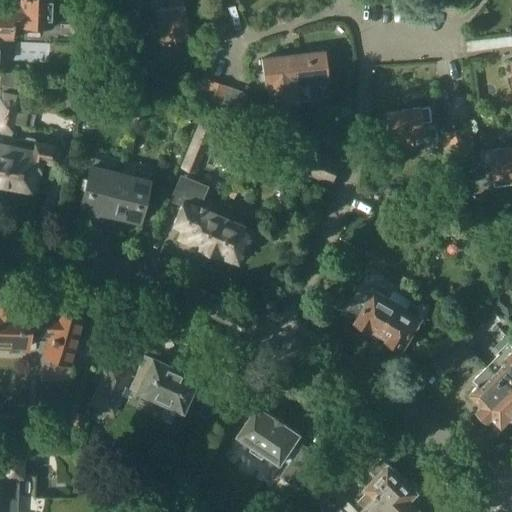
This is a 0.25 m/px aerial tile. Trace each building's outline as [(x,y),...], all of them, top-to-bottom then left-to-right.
[(0,4),(0,37),(13,38),(13,24),(20,25),(20,27),(50,28),(51,0),(20,0),(21,6),(0,4)] [(180,53),(179,41),(188,40),(182,0),(167,0),(168,7),(155,9),(159,43),(161,43),(162,55),(180,53)] [(292,83),(311,81),(328,79),(325,50),(261,58),(264,86),(268,86),(271,105),(299,102),(298,99),(294,100),(292,83)] [(10,137),(13,123),(12,123),(17,101),(18,102),(23,71),(1,70),(0,77),(0,84),(3,85),(2,92),(0,92),(0,183),(2,184),(8,146),(10,137)] [(211,104),(218,83),(207,79),(200,100),(211,104)] [(233,88),(218,83),(211,104),(225,109),(233,88)] [(12,123),(13,123),(32,126),(34,115),(27,114),(29,104),(18,102),(17,101),(12,123)] [(436,120),(434,121),(431,105),(389,112),(394,151),(415,148),(415,145),(440,142),(436,120)] [(182,166),(193,170),(210,131),(199,126),(182,166)] [(471,127),(457,129),(459,153),(475,151),(471,127)] [(459,153),(457,129),(444,131),(448,155),(459,153)] [(10,137),(8,146),(2,184),(19,187),(20,190),(27,191),(30,189),(34,190),(38,169),(41,167),(42,160),(53,162),(56,161),(58,149),(55,145),(36,142),(34,138),(26,137),(22,139),(10,137)] [(484,166),(492,165),(495,187),(511,184),(511,147),(482,151),(484,166)] [(340,164),(310,151),(303,170),(332,182),(340,164)] [(109,213),(118,173),(101,169),(103,160),(89,157),(87,167),(90,167),(80,209),(95,213),(96,210),(109,213)] [(135,177),(118,173),(109,213),(139,220),(148,182),(150,182),(152,172),(137,168),(135,177)] [(172,198),(181,202),(172,225),(181,229),(177,237),(202,247),(208,231),(212,231),(218,216),(217,215),(218,213),(198,204),(205,186),(184,177),(183,180),(180,179),(172,198)] [(246,225),(218,213),(217,215),(218,216),(212,231),(208,231),(202,247),(220,255),(221,258),(228,261),(231,260),(237,262),(246,242),(248,243),(252,241),(254,236),(253,232),(250,231),(252,229),(245,226),(246,225)] [(450,230),(451,234),(454,236),(463,234),(465,231),(462,226),(455,223),(450,230)] [(401,280),(410,285),(417,274),(408,269),(401,280)] [(424,278),(417,274),(410,285),(417,289),(424,278)] [(510,316),(511,313),(511,301),(511,298),(511,290),(506,286),(491,301),(510,316)] [(357,322),(380,335),(403,297),(393,290),(389,298),(376,290),(374,292),(368,288),(360,301),(367,305),(357,322)] [(403,297),(380,335),(405,350),(424,318),(422,317),(425,310),(403,297)] [(0,306),(0,347),(9,347),(11,350),(17,350),(20,348),(26,348),(26,338),(48,338),(44,355),(69,362),(81,320),(74,318),(72,315),(66,313),(63,315),(56,312),(55,316),(42,316),(43,310),(27,309),(27,307),(0,306)] [(469,349),(458,337),(431,363),(443,375),(469,349)] [(511,339),(497,353),(498,354),(487,366),(511,390),(511,339)] [(476,363),(481,358),(471,349),(463,358),(468,363),(476,363)] [(197,397),(204,381),(144,354),(129,388),(181,411),(189,394),(197,397)] [(511,390),(487,366),(474,379),(478,384),(469,393),(481,405),(477,409),(490,422),(494,418),(503,426),(511,418),(511,419),(511,390)] [(102,377),(96,389),(118,398),(123,387),(102,377)] [(259,406),(240,435),(254,445),(251,450),(263,458),(266,453),(281,463),(284,459),(291,464),(289,465),(309,478),(322,458),(303,445),(302,447),(295,442),(300,434),(284,423),(283,425),(274,418),(275,417),(259,406)] [(83,413),(73,413),(73,424),(83,425),(83,413)] [(342,448),(335,456),(348,469),(355,461),(342,448)] [(376,477),(367,487),(370,490),(377,497),(381,493),(400,511),(419,511),(421,510),(417,506),(418,504),(418,494),(417,493),(418,491),(416,489),(416,484),(411,480),(406,480),(383,457),(370,471),(376,477)] [(0,511),(14,511),(16,496),(18,496),(35,496),(36,475),(22,474),(23,460),(1,459),(0,474),(0,511)] [(342,511),(340,509),(337,511),(400,511),(381,493),(377,497),(370,490),(358,501),(365,508),(361,511),(342,511)]
